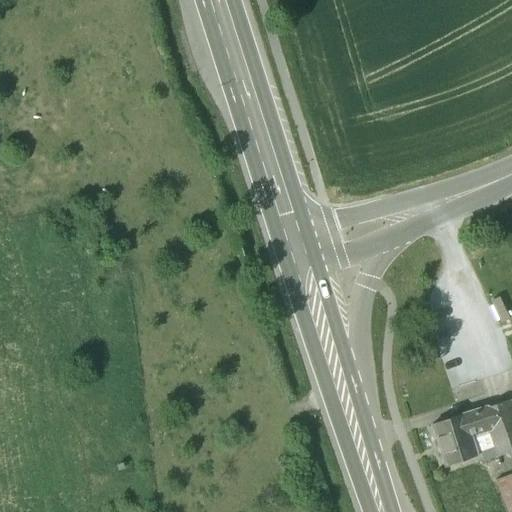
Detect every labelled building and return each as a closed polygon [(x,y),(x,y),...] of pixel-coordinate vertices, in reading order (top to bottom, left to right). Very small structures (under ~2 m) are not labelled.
[(479,318),(491,314),(485,290),(472,293),(479,318)] [(496,426),(489,428),(499,457),(511,451),(511,413),(507,401),(489,407),(496,426)] [(489,428),(496,426),(489,407),(457,418),(464,436),(469,435),(489,428)] [(457,416),(432,425),(446,467),(476,457),(469,435),(464,436),(457,418),(457,416)] [(511,511),(511,475),(495,481),(506,511),(511,511)]
